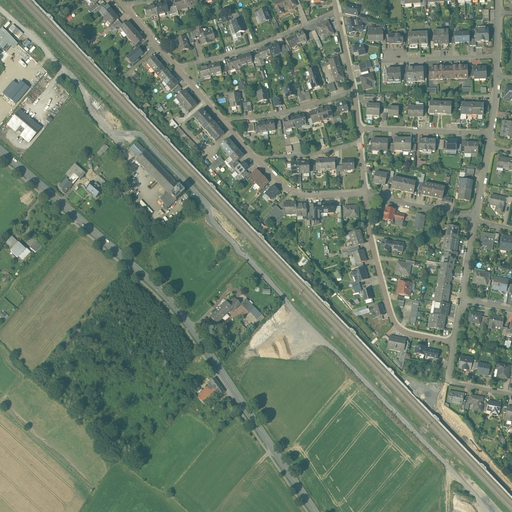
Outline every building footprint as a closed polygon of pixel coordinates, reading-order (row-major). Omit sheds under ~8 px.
[(185,0),(178,0),(174,1),(175,7),(177,11),(188,8),(185,0)] [(281,0),(273,4),(278,16),(283,14),(281,8),(288,5),(290,9),(296,6),(293,0),(281,0)] [(166,3),(155,6),(158,16),(168,13),(167,9),(166,3)] [(95,5),(93,7),(88,11),(90,14),(99,7),(96,4),(95,6),(95,5)] [(360,7),(347,4),(345,14),(357,16),(360,7)] [(109,8),(107,5),(99,12),(101,14),(99,15),(103,20),(113,12),(111,10),(110,8),(109,8)] [(155,6),(145,9),(147,18),(152,17),(158,16),(155,6)] [(266,9),(254,14),(256,18),(259,17),(262,24),(270,21),(266,9)] [(114,14),(113,12),(103,20),(106,23),(108,22),(111,25),(119,19),(116,16),(117,16),(115,14),(114,14)] [(241,20),(232,23),(236,34),(244,32),(241,20)] [(361,24),(357,25),(357,21),(354,22),(354,20),(353,20),(347,21),(349,34),(357,32),(356,32),(363,30),(362,24),(361,24)] [(368,22),(360,21),(361,24),(362,24),(363,30),(366,31),(367,26),(368,22)] [(123,26),(121,28),(127,36),(134,30),(128,22),(123,26)] [(328,22),(315,27),(319,36),(326,33),(328,37),(333,34),(328,22)] [(121,23),(115,28),(117,31),(121,28),(123,26),(121,23)] [(19,39),(24,34),(13,24),(9,29),(19,39)] [(207,29),(191,33),(192,38),(193,40),(199,38),(201,46),(207,44),(207,43),(210,42),(211,43),(210,40),(215,39),(212,29),(210,28),(207,29)] [(5,32),(1,29),(0,30),(0,46),(6,52),(11,46),(13,48),(16,45),(5,33),(5,32)] [(379,29),(369,30),(369,37),(369,41),(374,41),(379,41),(379,42),(382,42),(382,34),(381,34),(381,31),(379,31),(379,29)] [(143,40),(134,30),(127,36),(136,46),(143,40)] [(488,30),(475,30),(475,39),(475,42),(476,42),(488,42),(488,30)] [(448,31),(433,32),(433,42),(433,45),(434,45),(448,44),(448,38),(448,31)] [(468,32),(454,33),(454,38),(454,44),(469,43),(468,32)] [(303,33),(296,36),(300,44),(307,41),(303,33)] [(427,33),(408,33),(409,46),(428,45),(427,33)] [(186,36),(177,39),(178,42),(180,52),(189,49),(188,44),(187,44),(186,37),(186,36)] [(296,36),(286,40),(290,49),(300,44),(296,36)] [(389,36),(389,41),(390,41),(390,44),(403,44),(402,39),(400,39),(400,36),(389,36)] [(277,44),(268,48),(271,56),(280,52),(278,47),(277,44)] [(360,47),(360,48),(358,48),(358,45),(357,45),(351,47),(350,47),(352,54),(352,55),(359,53),(359,55),(365,54),(363,47),(360,48),(360,47)] [(6,52),(4,54),(10,58),(12,60),(19,52),(13,48),(11,46),(6,52)] [(138,48),(126,58),(131,64),(143,54),(138,48)] [(268,48),(259,51),(260,54),(258,55),(262,65),(264,64),(262,60),(271,56),(268,48)] [(30,62),(19,52),(12,60),(15,62),(13,65),(12,64),(11,66),(20,74),(24,69),(30,62)] [(250,54),(239,58),(241,67),(253,64),(251,55),(250,54)] [(151,55),(144,61),(146,63),(153,57),(151,55)] [(153,57),(146,63),(150,68),(158,62),(154,57),(153,57)] [(238,57),(227,61),(228,65),(230,71),(241,67),(239,58),(238,57)] [(332,60),(329,61),(331,69),(340,66),(337,59),(332,60)] [(158,62),(150,68),(154,72),(162,66),(158,62)] [(220,64),(208,67),(211,76),(222,74),(220,67),(220,64)] [(166,71),(162,66),(154,72),(158,77),(159,76),(166,71)] [(340,66),(331,69),(335,81),(344,79),(341,72),(339,67),(340,67),(340,66)] [(211,76),(208,67),(199,69),(201,78),(204,78),(211,76)] [(467,67),(462,67),(453,67),(453,68),(448,68),(448,79),(467,79),(467,67)] [(423,68),(414,69),(415,81),(423,80),(423,68)] [(443,68),(434,68),(429,69),(430,80),(448,79),(448,68),(443,68)] [(474,68),(473,68),(474,77),(474,79),(486,79),(486,68),(474,68)] [(316,69),(308,72),(311,78),(318,76),(316,69)] [(400,69),(386,70),(387,83),(400,83),(400,69)] [(414,69),(406,69),(406,75),(406,81),(415,81),(414,69)] [(166,71),(159,76),(163,81),(170,75),(166,70),(166,71)] [(372,74),(360,77),(363,90),(372,88),(371,82),(374,81),(372,74)] [(170,75),(163,81),(167,85),(174,79),(170,75)] [(311,78),(309,79),(312,89),(321,86),(320,82),(318,76),(311,78)] [(178,84),(174,79),(167,85),(171,90),(178,84)] [(17,86),(13,82),(2,94),(15,104),(28,88),(20,82),(17,86)] [(333,83),(326,85),(329,93),(336,91),(333,83)] [(179,85),(172,91),(175,94),(182,89),(179,85)] [(292,86),(284,89),(287,98),(295,95),(294,90),(293,90),(292,86)] [(184,91),(176,98),(180,103),(188,96),(184,91)] [(266,91),(258,92),(259,102),(267,100),(266,91)] [(240,93),(229,95),(231,108),(242,107),(242,106),(241,106),(239,94),(240,94),(240,93)] [(192,100),(188,96),(180,103),(184,108),(192,100)] [(281,97),(273,99),(275,108),(284,106),(281,97)] [(196,105),(192,100),(184,108),(188,112),(196,105)] [(346,102),(336,105),(339,113),(348,111),(346,102)] [(451,103),(430,103),(429,114),(451,114),(451,103)] [(330,107),(319,110),(322,121),(332,118),(330,107)] [(398,108),(388,107),(388,116),(398,116),(398,108)] [(416,107),(408,107),(407,116),(407,117),(408,117),(415,117),(416,107)] [(423,108),(416,107),(415,117),(423,117),(423,116),(423,108)] [(214,122),(203,109),(193,117),(204,130),(214,122)] [(319,110),(310,113),(311,119),(312,124),(313,123),(312,123),(318,121),(318,122),(322,121),(319,110)] [(40,129),(19,111),(7,125),(16,132),(18,130),(22,133),(20,136),(28,143),(40,129)] [(304,114),(293,117),(296,127),(306,125),(306,124),(305,121),(304,114)] [(290,117),(285,119),(286,119),(283,120),(286,130),(296,127),(293,117),(290,118),(290,117)] [(274,121),(266,122),(268,132),(275,130),(274,121)] [(511,123),(503,121),(500,136),(511,138),(511,123)] [(224,135),(214,122),(204,130),(205,130),(215,142),(224,135)] [(266,122),(256,124),(257,133),(268,132),(266,122)] [(179,127),(174,131),(182,140),(187,136),(179,127)] [(238,150),(228,139),(220,146),(230,157),(238,150)] [(380,140),(372,139),(371,146),(371,151),(372,151),(379,151),(380,140)] [(403,139),(394,139),(394,144),(394,151),(402,151),(403,139)] [(411,139),(403,139),(402,151),(410,151),(411,144),(411,139)] [(435,140),(419,139),(418,151),(435,152),(435,147),(435,140)] [(388,140),(380,140),(379,151),(387,152),(388,147),(388,140)] [(456,141),(446,140),(445,151),(456,151),(456,144),(456,141)] [(145,151),(137,142),(130,149),(138,158),(145,151)] [(98,153),(102,156),(109,147),(105,144),(98,153)] [(238,150),(230,157),(235,163),(237,161),(243,157),(238,150)] [(176,183),(145,151),(138,158),(137,160),(168,192),(176,183)] [(221,157),(209,167),(212,172),(224,162),(221,157)] [(511,169),(511,161),(506,160),(507,159),(499,157),(497,167),(498,166),(502,167),(501,168),(511,170),(511,169)] [(335,159),(326,160),(326,171),(331,171),(331,169),(335,168),(335,159)] [(326,160),(316,160),(316,166),(316,172),(316,170),(322,170),(322,171),(326,171),(326,160)] [(354,160),(342,160),(342,166),(342,170),(343,170),(354,170),(354,160)] [(237,161),(235,163),(230,167),(233,170),(240,164),(237,161)] [(245,162),(235,170),(235,172),(238,175),(240,175),(241,175),(245,171),(250,168),(248,166),(248,164),(247,162),(245,162)] [(300,162),(291,163),(291,162),(292,174),(301,173),(300,162)] [(309,162),(300,162),(301,173),(310,173),(309,162)] [(251,175),(249,176),(250,177),(255,182),(255,183),(256,183),(262,176),(256,170),(251,175)] [(387,176),(375,173),(373,183),(385,185),(387,179),(387,176)] [(262,176),(256,183),(261,189),(262,189),(261,189),(262,189),(263,187),(268,182),(262,177),(262,176)] [(416,182),(405,180),(405,179),(404,180),(394,178),(391,189),(413,193),(416,182)] [(73,184),(66,179),(62,183),(69,189),(73,184)] [(472,181),(461,180),(459,190),(470,192),(472,181)] [(104,191),(94,182),(87,190),(97,198),(104,191)] [(69,189),(62,183),(58,188),(65,194),(69,189)] [(176,183),(168,192),(177,200),(184,192),(176,183)] [(434,185),(434,186),(424,184),(421,195),(442,200),(443,196),(444,188),(434,186),(434,185)] [(273,187),(265,195),(269,198),(270,198),(272,200),(279,192),(276,189),(275,189),(273,187)] [(470,192),(459,190),(458,200),(469,202),(470,192)] [(177,200),(168,192),(160,200),(169,208),(177,200)] [(505,198),(491,195),(489,204),(493,205),(494,204),(498,205),(496,212),(502,213),(505,198)] [(296,203),(285,203),(285,211),(285,215),(290,215),(289,213),(296,212),(296,205),(296,203)] [(335,203),(322,204),(322,213),(335,213),(335,207),(335,203)] [(306,204),(296,205),(296,212),(297,217),(306,217),(307,217),(307,213),(306,204)] [(322,204),(314,204),(314,214),(318,213),(322,213),(322,204)] [(273,209),(268,213),(272,218),(280,210),(276,206),(275,207),(273,209)] [(351,207),(344,207),(344,217),(345,217),(345,216),(351,216),(351,218),(358,218),(358,206),(358,207),(351,207)] [(395,210),(386,208),(383,220),(393,222),(393,219),(395,213),(395,210)] [(272,218),(277,223),(283,218),(285,217),(285,215),(285,211),(280,211),(280,210),(272,218)] [(425,215),(417,214),(414,228),(422,230),(425,215)] [(170,225),(165,219),(158,225),(164,231),(170,225)] [(458,228),(448,226),(446,238),(456,239),(458,228)] [(361,239),(359,231),(350,234),(351,240),(352,239),(354,246),(354,247),(358,246),(363,244),(362,239),(361,239)] [(494,235),(487,234),(482,233),(480,244),(487,245),(487,249),(492,250),(494,242),(495,235),(494,235)] [(511,237),(502,236),(501,241),(500,244),(499,250),(500,250),(500,248),(510,250),(509,251),(511,251),(511,237)] [(24,250),(11,238),(6,243),(12,249),(10,251),(17,258),(18,257),(22,260),(29,252),(26,249),(26,248),(24,250)] [(446,238),(445,238),(444,244),(446,244),(445,251),(451,252),(456,253),(457,247),(455,247),(456,243),(457,243),(458,240),(456,239),(446,238)] [(36,242),(30,248),(36,253),(42,246),(36,241),(35,241),(36,242)] [(394,243),(383,241),(381,249),(389,251),(389,246),(393,247),(394,243)] [(403,244),(394,243),(393,247),(392,251),(392,255),(397,256),(398,252),(402,253),(403,244)] [(348,252),(342,254),(344,259),(348,257),(347,256),(353,254),(352,254),(360,252),(359,249),(348,252)] [(360,252),(352,254),(353,254),(356,265),(362,263),(366,262),(362,251),(360,252)] [(451,252),(445,251),(444,257),(447,257),(446,264),(454,265),(455,266),(456,261),(454,260),(455,256),(451,255),(451,252)] [(405,264),(397,262),(395,274),(401,276),(401,274),(409,275),(410,265),(405,264)] [(446,264),(444,264),(443,271),(439,270),(438,276),(451,278),(452,275),(450,274),(451,270),(453,271),(454,265),(446,264)] [(313,276),(305,268),(302,271),(310,279),(313,276)] [(364,268),(351,273),(353,277),(356,276),(357,282),(356,282),(356,283),(359,282),(368,279),(364,268)] [(484,274),(476,272),(476,271),(475,271),(473,283),(474,283),(474,282),(482,283),(481,285),(486,286),(486,285),(488,280),(489,274),(484,273),(484,274)] [(451,278),(438,276),(437,282),(441,283),(440,289),(449,291),(450,286),(448,286),(449,282),(451,282),(451,278)] [(508,280),(495,278),(492,289),(506,292),(506,290),(507,284),(508,280)] [(412,284),(399,282),(398,288),(411,290),(412,284)] [(411,290),(398,288),(397,294),(409,296),(411,290)] [(440,289),(436,289),(434,302),(436,302),(447,304),(449,291),(440,289)] [(370,290),(361,292),(364,302),(372,299),(370,290)] [(246,299),(240,304),(241,304),(243,307),(249,302),(246,299)] [(236,300),(232,304),(230,301),(228,303),(226,301),(210,317),(217,324),(233,309),(234,310),(241,304),(240,304),(236,300)] [(419,301),(413,301),(410,323),(415,324),(419,301)] [(252,305),(249,302),(243,307),(249,313),(250,312),(255,308),(252,305)] [(447,304),(436,302),(435,309),(436,309),(435,315),(445,317),(446,317),(448,307),(449,304),(447,304)] [(381,305),(368,309),(369,312),(370,314),(375,312),(376,317),(384,315),(381,305)] [(255,308),(250,312),(257,319),(261,314),(255,308)] [(0,313),(0,317),(3,320),(5,318),(6,319),(9,316),(3,311),(0,313)] [(482,314),(470,312),(468,322),(475,323),(475,322),(480,323),(482,314)] [(435,315),(432,314),(430,328),(443,330),(445,317),(435,315)] [(504,319),(491,316),(488,329),(494,330),(495,326),(502,328),(504,319)] [(405,339),(391,336),(388,348),(389,348),(389,346),(395,348),(395,349),(396,349),(396,348),(403,349),(402,351),(403,351),(405,339)] [(426,347),(416,345),(415,349),(414,349),(414,351),(415,352),(414,353),(437,358),(439,353),(425,349),(426,347)] [(467,361),(461,360),(461,356),(458,368),(470,371),(473,360),(473,359),(468,358),(467,361)] [(392,361),(398,367),(401,364),(396,358),(392,361)] [(490,366),(479,363),(476,374),(488,376),(488,374),(490,367),(490,366)] [(510,366),(497,364),(496,370),(499,370),(497,378),(507,380),(508,374),(509,374),(509,371),(510,366)] [(225,392),(215,378),(210,382),(218,393),(220,396),(225,392)] [(209,385),(197,397),(206,406),(218,393),(210,382),(208,384),(209,385)] [(464,394),(452,392),(450,401),(455,402),(455,404),(460,405),(461,405),(462,405),(463,400),(464,394)] [(483,398),(470,395),(469,397),(468,403),(469,403),(474,404),(473,410),(480,411),(483,398)] [(501,404),(489,401),(488,404),(487,411),(491,412),(490,415),(498,416),(498,413),(499,413),(501,404)]
